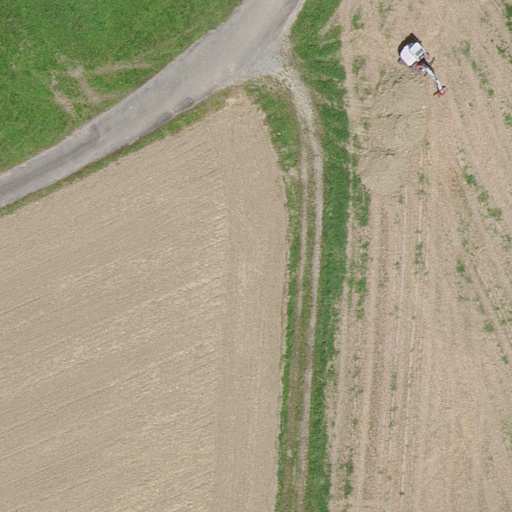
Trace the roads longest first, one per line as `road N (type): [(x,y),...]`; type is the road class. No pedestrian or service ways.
road 1 (track): [(229,36),(294,96),(313,156),(304,511)]
road 2 (track): [(0,182),(118,121),(270,0)]
